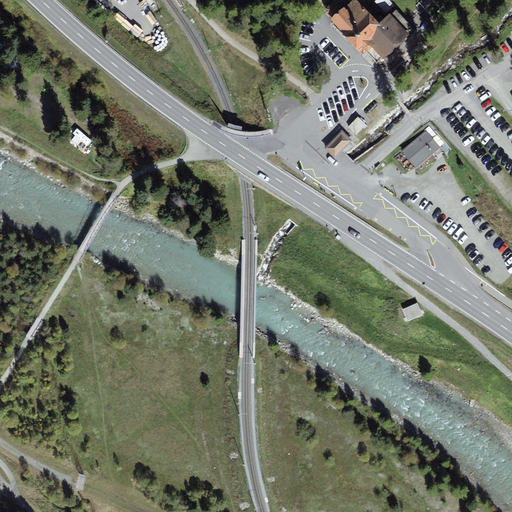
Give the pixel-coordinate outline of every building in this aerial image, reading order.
[(364,55),(368,51),(372,56),(376,60),(378,62),(414,29),(408,23),(397,11),(392,15),(391,14),(379,24),(356,0),(353,0),(331,20),(347,37),(364,55)] [(395,5),(389,0),(376,0),(375,2),(386,14),(395,5)] [(427,48),(421,42),(411,52),(417,58),(427,48)] [(408,66),(402,61),(390,73),(396,79),(408,66)] [(348,127),(357,135),(366,124),(358,116),(348,127)] [(83,151),(92,141),(79,129),(70,140),(83,151)] [(325,148),(336,158),(353,140),(342,130),(325,148)] [(441,147),(426,130),(402,152),(417,168),(441,147)] [(402,310),(407,321),(422,315),(417,303),(402,310)]
